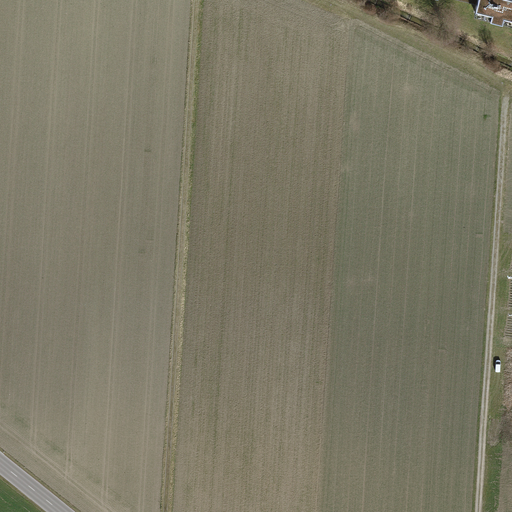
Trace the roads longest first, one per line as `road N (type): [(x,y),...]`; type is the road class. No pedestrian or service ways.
road 1 (track): [(163,511),(197,0)]
road 2 (track): [(479,511),(508,85)]
road 3 (track): [(511,86),(326,0)]
